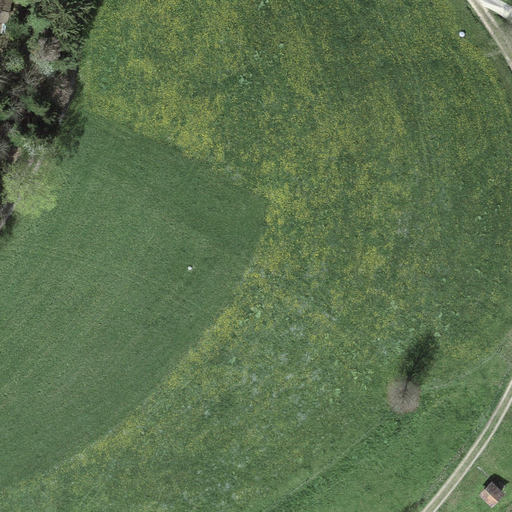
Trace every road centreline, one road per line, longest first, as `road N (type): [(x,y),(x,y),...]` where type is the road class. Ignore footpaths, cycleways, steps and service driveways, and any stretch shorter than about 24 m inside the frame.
road 1 (track): [(0,213),(70,68),(74,0)]
road 2 (track): [(511,390),(428,511)]
